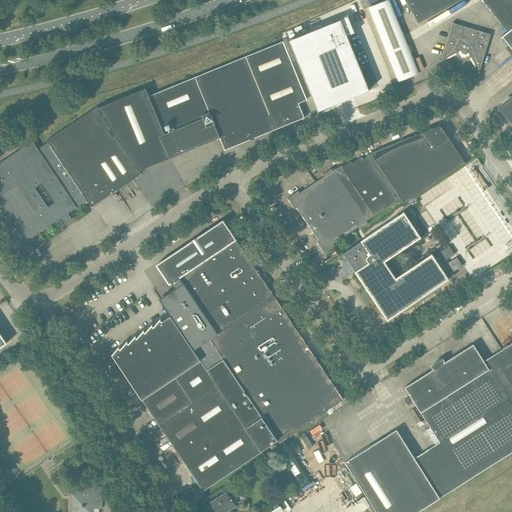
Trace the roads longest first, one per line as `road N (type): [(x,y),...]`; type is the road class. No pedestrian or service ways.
road 1 (unclassified): [(232,178),(429,96),(460,103),(511,179)]
road 2 (unclassified): [(511,278),(362,364),(346,356),(282,260)]
road 3 (unclassified): [(166,511),(54,345),(40,301)]
road 4 (secondary): [(0,69),(230,0)]
road 5 (unclassified): [(40,301),(232,178)]
road 6 (secondary): [(133,0),(0,37)]
